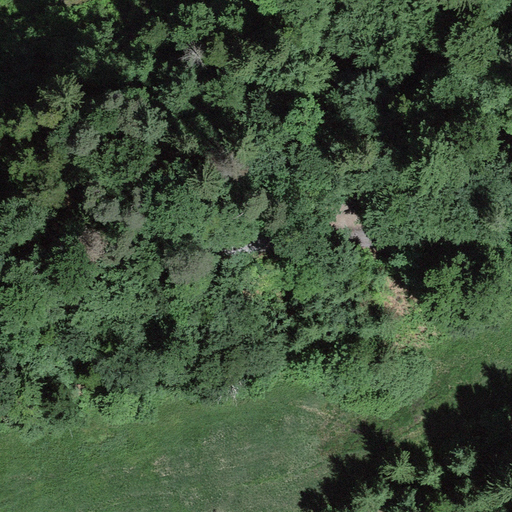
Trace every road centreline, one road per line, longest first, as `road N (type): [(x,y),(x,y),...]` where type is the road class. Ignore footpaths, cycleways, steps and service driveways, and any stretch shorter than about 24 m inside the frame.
road 1 (track): [(0,299),(511,137)]
road 2 (track): [(99,270),(511,245)]
